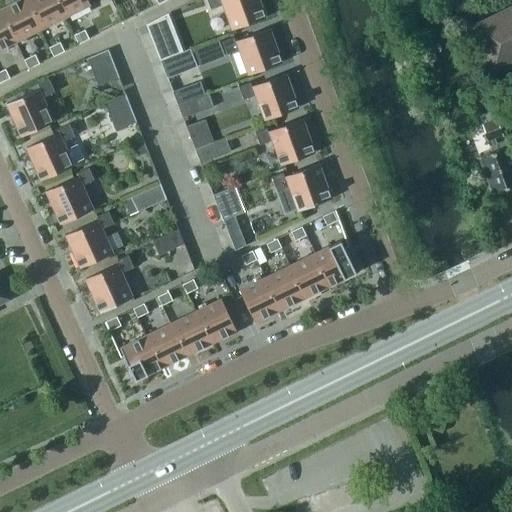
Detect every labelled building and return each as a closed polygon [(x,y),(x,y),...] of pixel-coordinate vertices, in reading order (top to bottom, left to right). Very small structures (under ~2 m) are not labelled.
[(25,0),(17,0),(0,8),(0,10),(15,41),(40,29),(25,0)] [(56,0),(25,0),(40,29),(65,17),(56,0)] [(88,0),(56,0),(65,17),(90,4),(88,0)] [(207,0),(211,9),(223,4),(232,29),(266,17),(259,0),(207,0)] [(511,4),(473,24),(492,74),(511,64),(511,4)] [(0,49),(15,41),(0,10),(0,49)] [(146,24),(159,60),(182,51),(167,13),(146,24)] [(235,41),(234,37),(222,41),(227,54),(239,49),(248,74),(282,62),(270,28),(235,41)] [(73,35),(78,44),(89,38),(84,29),(73,35)] [(48,47),(53,56),(64,51),(59,42),(48,47)] [(222,54),(217,42),(196,50),(201,62),(222,54)] [(190,48),(160,60),(167,78),(197,66),(190,48)] [(118,77),(107,49),(87,57),(98,85),(118,77)] [(23,59),(28,69),(39,63),(34,54),(23,59)] [(0,71),(0,81),(8,78),(4,69),(0,71)] [(255,94),(265,119),(298,107),(286,73),(251,86),(250,82),(239,86),(243,99),(255,94)] [(6,103),(21,136),(54,121),(43,97),(55,92),(49,79),(38,84),(40,88),(6,103)] [(208,93),(204,95),(178,104),(183,117),(213,106),(208,93)] [(104,102),(115,129),(135,121),(124,94),(104,102)] [(492,151),(479,156),(492,192),(511,184),(511,158),(500,127),(496,117),(480,123),(484,133),(489,145),(492,151)] [(281,165),(315,152),(302,118),(268,131),(266,127),(255,131),(260,144),(272,140),(281,165)] [(60,132),(26,147),(41,180),(74,165),(73,163),(83,158),(76,144),(66,148),(63,141),(75,135),(69,123),(58,128),(60,132)] [(195,149),(200,162),(230,151),(225,138),(195,149)] [(136,156),(146,153),(142,141),(132,145),(136,156)] [(331,198),(319,164),(284,176),(283,172),(271,176),(285,213),(297,209),(298,210),(331,198)] [(46,190),(61,223),(93,208),(83,184),(94,179),(89,167),(78,171),(79,175),(46,190)] [(123,201),(129,214),(166,198),(160,184),(123,201)] [(212,195),(223,220),(244,211),(234,186),(212,195)] [(80,267),(113,252),(102,228),(114,223),(108,210),(97,215),(99,219),(65,234),(80,267)] [(321,216),(326,225),(337,220),(332,211),(321,216)] [(290,231),(295,241),(306,235),(301,226),(290,231)] [(183,243),(177,229),(151,240),(158,255),(183,243)] [(266,243),(270,252),(281,247),(276,238),(266,243)] [(341,240),(315,253),(331,285),(356,272),(341,240)] [(240,255),(245,265),(256,259),(252,250),(240,255)] [(306,297),(331,285),(315,253),(290,265),(306,297)] [(119,263),(85,278),(100,312),(133,297),(122,272),(133,267),(128,254),(117,259),(119,263)] [(290,265),(265,277),(281,309),(306,297),(290,265)] [(211,284),(221,279),(216,268),(206,274),(211,284)] [(0,302),(10,298),(0,277),(0,302)] [(281,309),(265,277),(239,289),(255,322),(281,309)] [(182,284),(186,293),(197,288),(192,279),(182,284)] [(156,296),(161,306),(172,300),(167,291),(156,296)] [(221,298),(195,311),(211,343),(237,330),(221,298)] [(132,308),(137,317),(148,312),(143,303),(132,308)] [(195,311),(170,323),(186,355),(211,343),(195,311)] [(105,321),(110,331),(120,325),(116,316),(105,321)] [(170,323),(146,335),(161,367),(186,355),(170,323)] [(161,367),(146,335),(120,347),(136,380),(161,367)]
